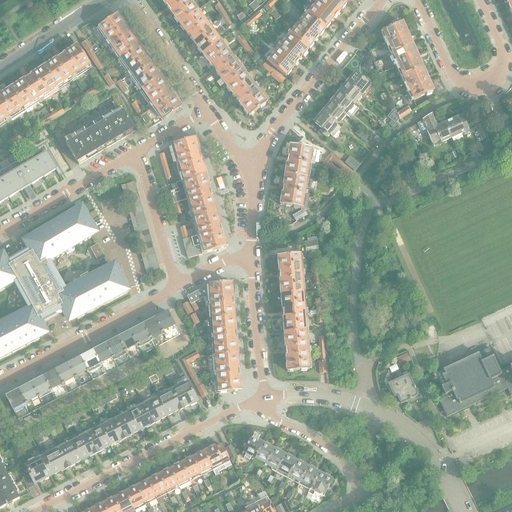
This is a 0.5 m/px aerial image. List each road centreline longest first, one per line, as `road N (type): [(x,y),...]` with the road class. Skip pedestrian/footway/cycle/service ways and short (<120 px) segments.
road 1 (residential): [(39,511),(262,395)]
road 2 (residential): [(463,511),(440,466),(381,412),(262,395)]
road 3 (residential): [(418,0),(450,73),(475,88),(489,87),(504,67),(481,0)]
road 4 (residential): [(251,167),(275,127),(384,0)]
road 5 (residential): [(0,380),(177,287)]
road 6 (residential): [(334,511),(354,494),(355,472),(327,444),(275,416),(262,395)]
road 7 (residential): [(0,233),(143,148)]
road 8 (residential): [(262,395),(252,249)]
road 9 (residential): [(177,287),(143,148)]
road 10 (residential): [(205,110),(132,0)]
road 11 (residential): [(0,67),(103,0)]
